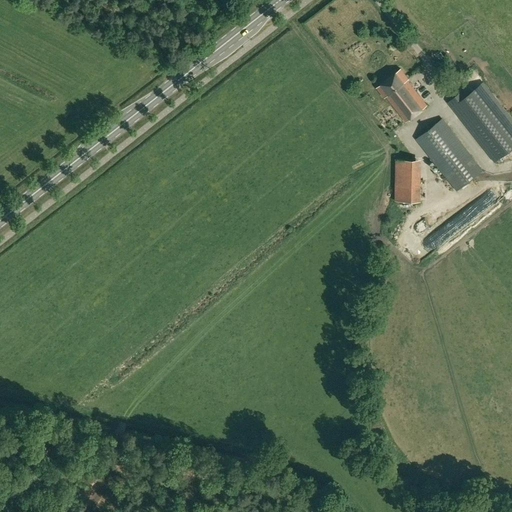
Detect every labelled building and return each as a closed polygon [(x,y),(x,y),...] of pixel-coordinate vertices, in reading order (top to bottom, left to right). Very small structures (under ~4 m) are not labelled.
[(406,121),(427,106),(407,80),(409,79),(401,68),(377,86),(385,97),(387,96),(406,121)] [(494,161),(511,147),(511,119),(483,82),(467,94),(463,89),(448,101),(494,161)] [(417,138),(445,176),(456,190),(482,171),(442,119),(417,138)] [(420,201),(421,160),(396,159),(396,200),(420,201)] [(393,356),(398,337),(384,334),(381,345),(393,348),(391,356),(393,356)]
